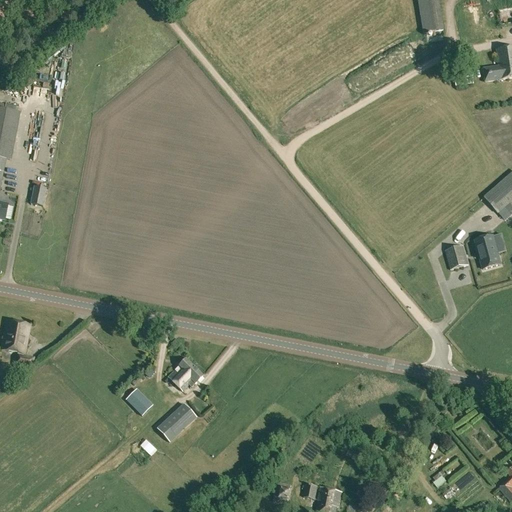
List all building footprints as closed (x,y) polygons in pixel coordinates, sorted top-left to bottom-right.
[(433,33),(433,37),(444,35),(443,31),(438,0),(417,0),(423,34),(433,33)] [(485,10),(462,11),(462,21),(486,20),(485,10)] [(479,38),(483,44),(489,39),(484,34),(479,38)] [(483,69),(485,82),(511,78),(511,48),(496,51),(499,67),(483,69)] [(455,74),(456,87),(474,85),(472,72),(455,74)] [(0,190),(6,160),(11,161),(20,113),(0,109),(0,190)] [(511,173),(484,197),(499,214),(511,202),(511,173)] [(46,189),(34,187),(30,205),(42,207),(46,189)] [(483,271),(500,266),(493,237),(475,242),(483,271)] [(445,252),(450,271),(469,266),(463,247),(445,252)] [(1,350),(25,354),(30,326),(6,322),(1,350)] [(168,378),(183,392),(189,386),(191,388),(195,385),(203,377),(186,359),(178,367),(179,367),(168,378)] [(150,379),(154,374),(151,371),(146,376),(150,379)] [(137,387),(127,397),(145,416),(155,406),(137,387)] [(184,405),(169,418),(157,430),(170,444),(182,432),(197,419),(184,405)] [(346,457),(355,461),(358,454),(349,450),(346,457)] [(442,463),(446,456),(440,453),(436,461),(442,463)] [(498,489),(510,503),(511,501),(511,469),(507,474),(511,478),(500,487),(500,488),(498,489)] [(433,484),(438,489),(446,482),(442,477),(445,474),(442,471),(433,478),(436,482),(433,484)] [(273,503),(287,506),(291,485),(277,482),(273,503)] [(303,498),(315,501),(318,488),(306,485),(303,498)] [(316,511),(319,511),(335,511),(337,507),(339,508),(342,493),(320,489),(316,511)] [(443,495),(447,500),(454,494),(450,489),(443,495)]
